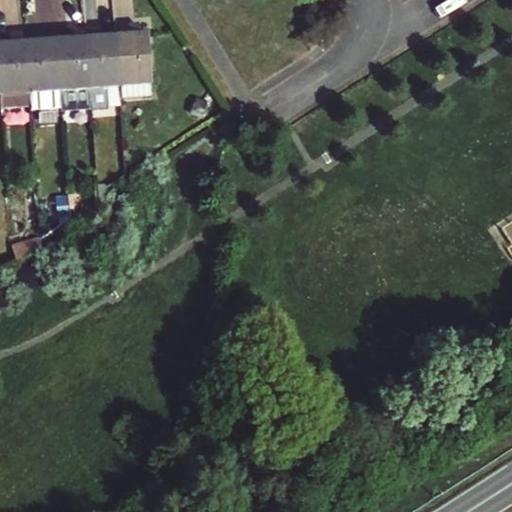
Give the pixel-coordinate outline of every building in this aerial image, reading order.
[(120,86),(120,98),(150,95),(145,34),(136,35),(136,30),(116,31),(120,86)] [(104,87),(120,86),(116,31),(97,33),(97,37),(85,38),(89,88),(89,101),(90,108),(106,107),(104,87)] [(89,101),(89,88),(85,38),(74,39),(74,34),(53,36),(57,91),(58,103),(89,101)] [(37,42),(25,42),(29,93),(57,91),(53,36),(37,37),(37,42)] [(0,94),(29,93),(25,42),(15,43),(15,38),(0,39),(0,94)] [(77,227),(111,206),(107,199),(97,206),(70,221),(75,229),(77,227)] [(13,243),(15,265),(40,250),(39,241),(13,243)]
